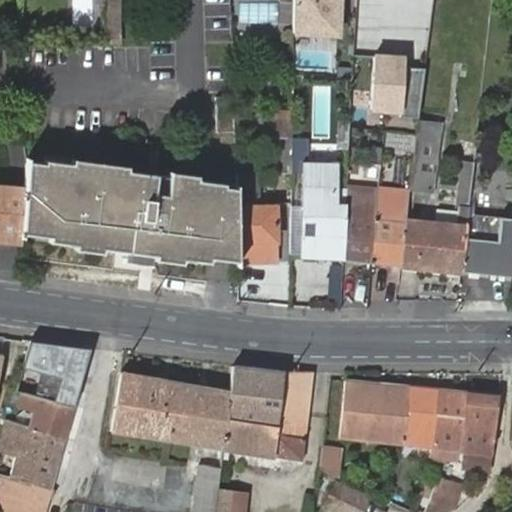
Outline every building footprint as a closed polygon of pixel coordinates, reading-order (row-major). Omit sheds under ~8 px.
[(108,0),(109,14),(120,15),(120,0),(108,0)] [(236,0),(234,22),(277,26),(279,0),(236,0)] [(294,0),(293,37),(342,38),(342,0),(294,0)] [(109,44),(121,44),(120,15),(109,14),(109,44)] [(413,52),(378,52),(376,113),(419,115),(428,68),(413,67),(413,52)] [(220,133),(234,133),(233,97),(217,97),(217,133),(220,133)] [(268,126),(282,130),(286,112),(272,108),(268,126)] [(416,134),(409,188),(432,191),(441,124),(418,122),(416,134)] [(290,171),(291,136),(284,137),(273,136),(273,153),(273,171),(285,172),(290,171)] [(471,180),(475,143),(465,141),(457,208),(467,209),(471,180)] [(381,163),(382,147),(371,146),(370,163),(380,164),(381,163)] [(24,179),(24,186),(20,233),(81,241),(87,165),(44,160),(43,167),(26,165),(24,179)] [(300,257),(342,259),(345,204),(327,203),(328,189),(336,189),(337,162),(302,161),(300,257)] [(233,258),(237,258),(237,241),(236,206),(236,184),(225,183),(221,182),(177,177),(177,181),(168,180),(168,176),(107,167),(106,172),(88,170),(89,166),(87,165),(81,241),(83,241),(83,246),(171,257),(171,252),(222,257),(233,258)] [(256,174),(236,174),(236,184),(236,206),(237,241),(237,258),(237,260),(276,258),(276,240),(276,234),(275,206),(246,207),(246,197),(256,197),(256,174)] [(0,240),(19,242),(20,233),(24,186),(8,185),(0,184),(0,240)] [(378,188),(346,186),(346,199),(358,200),(357,201),(363,202),(362,206),(376,207),(378,188)] [(409,190),(378,188),(376,207),(392,209),(393,204),(398,205),(398,204),(407,204),(409,190)] [(371,262),(376,207),(362,206),(363,202),(357,201),(358,200),(346,199),(345,204),(342,259),(371,262)] [(371,262),(400,265),(405,221),(407,204),(398,204),(398,205),(393,204),(392,209),(376,207),(371,262)] [(467,211),(467,209),(457,208),(456,226),(405,221),(400,265),(460,271),(464,238),(465,226),(467,211)] [(465,226),(464,238),(497,241),(499,218),(467,215),(465,226)] [(464,238),(460,271),(511,276),(511,218),(499,218),(497,241),(464,238)] [(89,346),(28,338),(14,389),(73,407),(89,346)] [(272,370),(232,365),(229,392),(225,421),(278,427),(284,371),(272,370)] [(311,372),(284,371),(278,427),(225,421),(221,449),(300,462),(311,372)] [(225,421),(229,392),(119,372),(110,429),(204,445),(201,464),(199,464),(192,511),(213,511),(216,490),(221,449),(225,421)] [(337,438),(361,440),(363,418),(373,419),(377,384),(343,381),(338,428),(333,428),(333,434),(337,435),(337,438)] [(363,418),(361,440),(399,445),(407,387),(377,384),(373,419),(363,418)] [(407,387),(399,445),(427,448),(435,390),(407,387)] [(73,407),(14,389),(6,421),(64,438),(73,407)] [(435,390),(427,448),(457,451),(464,392),(435,390)] [(498,395),(464,392),(457,451),(489,455),(498,395)] [(64,438),(6,421),(0,441),(0,473),(50,488),(64,438)] [(322,446),(319,471),(341,481),(346,449),(322,446)] [(426,511),(435,511),(449,511),(453,509),(465,497),(449,490),(456,467),(444,465),(431,488),(426,511)] [(0,511),(43,511),(50,488),(0,473),(0,511)] [(335,483),(324,508),(331,511),(360,511),(367,499),(335,483)] [(213,511),(242,511),(244,494),(216,490),(213,511)]
